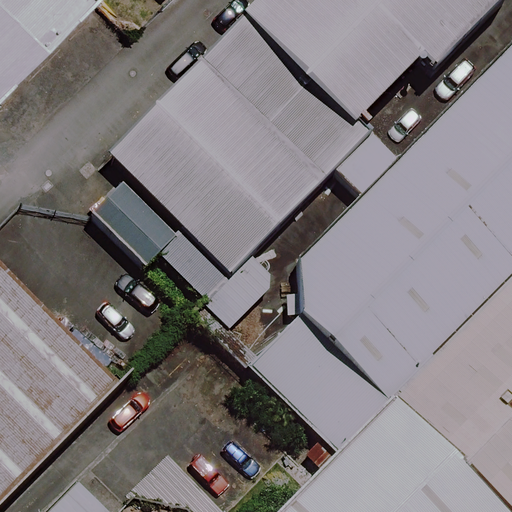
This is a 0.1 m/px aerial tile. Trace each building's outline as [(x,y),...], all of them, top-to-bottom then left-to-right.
[(0,0),(0,67),(43,24),(24,5),(28,0),(0,0)] [(511,0),(270,0),(255,15),(367,125),(435,55),(448,67),(511,1),(511,0)] [(367,125),(255,15),(115,156),(192,230),(184,238),(128,183),(93,218),(148,273),(166,258),(234,331),(275,289),(275,275),(258,260),(343,174),(380,136),(367,125)] [(295,266),(301,318),(255,367),(348,457),(406,398),(511,289),(511,52),(403,160),(380,136),(343,174),(367,199),(295,266)] [(511,289),(406,398),(511,501),(511,289)] [(0,309),(0,510),(101,413),(0,309)] [(511,511),(511,501),(406,398),(348,457),(292,511),(511,511)] [(115,511),(86,483),(56,511),(115,511)]
